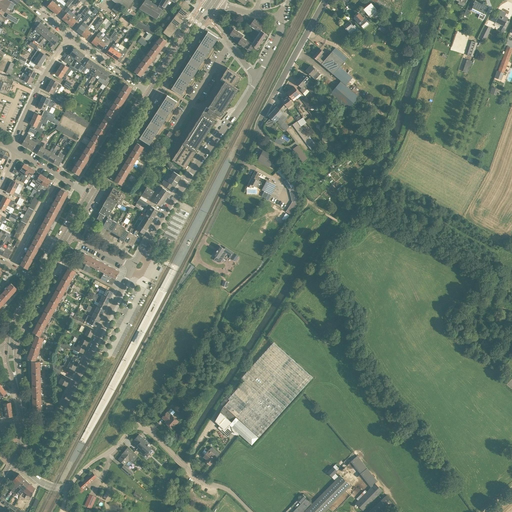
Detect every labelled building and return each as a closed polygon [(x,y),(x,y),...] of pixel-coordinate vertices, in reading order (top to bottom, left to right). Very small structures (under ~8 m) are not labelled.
[(0,0),(0,9),(5,12),(11,2),(10,2),(7,0),(0,0)] [(53,0),(52,1),(48,7),(52,11),(57,5),(59,3),(56,1),(56,0),(53,0)] [(73,0),(68,7),(71,10),(74,6),(76,7),(81,2),(78,0),(73,0)] [(128,8),(133,1),(133,0),(111,0),(117,4),(112,10),(118,15),(122,10),(122,9),(122,8),(126,11),(128,8)] [(139,9),(141,10),(143,12),(157,19),(163,11),(158,7),(158,6),(150,2),(151,0),(145,0),(139,9)] [(163,11),(169,1),(171,2),(172,0),(175,2),(176,0),(162,0),(158,6),(158,7),(163,11)] [(483,15),(487,7),(484,6),(486,3),(483,2),(482,5),(475,1),(474,3),(473,3),(473,4),(474,4),(472,9),(471,11),(480,15),(480,13),(483,15)] [(377,11),(376,10),(371,3),(363,10),(369,18),(377,11)] [(57,5),(52,11),(57,15),(62,10),(62,9),(64,6),(62,5),(59,7),(57,5)] [(87,7),(81,14),(84,17),(82,19),(88,13),(87,13),(90,10),(87,7)] [(128,12),(133,15),(134,16),(135,14),(128,8),(126,11),(128,12)] [(177,13),(185,19),(188,14),(181,8),(177,13)] [(67,23),(72,18),(74,14),(70,11),(69,11),(67,13),(62,19),(67,23)] [(495,22),(503,27),(502,29),(505,30),(509,22),(507,21),(508,19),(504,17),(506,14),(501,11),(495,22)] [(174,18),(181,23),(185,19),(177,13),(174,18)] [(74,14),(72,18),(67,23),(72,27),(76,22),(81,16),(79,14),(77,17),(74,14)] [(364,17),(362,18),(359,14),(354,18),(358,23),(361,27),(366,22),(367,23),(368,22),(364,17)] [(100,18),(93,27),(97,30),(98,29),(102,23),(104,21),(100,18)] [(170,23),(177,28),(181,23),(174,18),(170,23)] [(250,25),(260,32),(264,26),(254,19),(250,25)] [(360,30),(355,25),(353,26),(349,21),(343,27),(351,36),(357,31),(359,34),(361,32),(360,30)] [(81,35),(88,26),(84,22),(81,25),(76,31),(81,35)] [(34,34),(36,33),(38,35),(40,33),(45,27),(40,23),(35,29),(32,33),(34,34)] [(174,33),(177,28),(170,23),(166,28),(174,33)] [(485,41),(491,28),(485,25),(479,38),(485,41)] [(91,33),(93,30),(88,26),(81,35),(87,39),(91,33)] [(42,35),(36,42),(39,44),(50,31),(45,27),(40,33),(42,35)] [(174,33),(166,28),(163,33),(170,38),(174,33)] [(267,35),(261,31),(252,46),(251,45),(251,44),(242,38),(243,36),(233,29),(229,35),(239,41),(237,44),(247,50),(248,49),(251,51),(253,47),(257,50),(267,35)] [(55,35),(50,31),(39,44),(41,45),(44,43),(47,39),(49,41),(55,35)] [(110,37),(111,38),(109,40),(111,41),(112,40),(113,40),(116,36),(115,36),(117,33),(115,31),(110,37)] [(208,32),(199,46),(208,53),(217,38),(208,32)] [(96,46),(103,37),(98,34),(96,37),(91,43),(96,46)] [(60,39),(55,35),(49,41),(52,44),(49,47),(52,49),(54,45),(54,46),(60,39)] [(138,42),(145,47),(149,42),(142,36),(138,42)] [(106,45),(109,41),(103,37),(96,46),(102,50),(106,45)] [(152,49),(158,54),(167,42),(160,37),(152,49)] [(473,57),(478,43),(473,42),(468,55),(473,57)] [(118,48),(115,46),(113,44),(111,48),(110,48),(107,54),(112,57),(118,48)] [(199,46),(189,60),(199,67),(208,53),(199,46)] [(511,50),(511,48),(507,46),(506,50),(502,62),(497,79),(495,78),(494,82),(495,82),(494,85),(499,87),(506,63),(507,64),(511,50)] [(75,59),(80,52),(75,48),(70,54),(69,53),(63,61),(68,64),(70,62),(69,61),(72,56),(75,59)] [(121,61),(128,50),(125,48),(123,51),(118,48),(112,57),(117,61),(118,59),(121,61)] [(149,66),(158,54),(152,49),(143,61),(149,66)] [(333,75),(344,62),(332,52),(326,59),(321,54),(323,52),(320,49),(312,57),(333,75)] [(47,56),(41,52),(37,50),(33,55),(43,62),(47,56)] [(85,56),(80,52),(75,59),(78,61),(75,64),(73,68),(74,68),(77,70),(78,71),(82,65),(83,64),(80,62),(85,56)] [(43,62),(33,55),(32,58),(30,61),(34,63),(40,67),(43,62)] [(95,63),(89,59),(85,66),(84,67),(82,65),(78,71),(80,73),(82,70),(85,71),(87,68),(90,70),(95,63)] [(189,60),(180,75),(190,81),(199,67),(189,60)] [(140,77),(149,66),(143,61),(134,72),(140,77)] [(90,70),(92,71),(90,75),(91,76),(88,79),(90,80),(100,67),(99,66),(99,65),(98,64),(98,65),(95,63),(90,70)] [(59,69),(68,75),(70,72),(70,73),(71,70),(68,68),(62,64),(59,69)] [(312,78),(315,80),(320,74),(317,72),(318,71),(315,69),(314,69),(311,66),(305,71),(312,78)] [(100,67),(90,80),(92,82),(97,75),(100,77),(105,70),(102,68),(101,67),(100,67)] [(26,68),(23,73),(33,79),(36,73),(30,70),(26,68)] [(184,168),(192,156),(215,120),(214,119),(217,114),(220,116),(237,89),(233,86),(240,76),(227,68),(220,80),(224,83),(208,108),(206,107),(172,160),(184,168)] [(66,78),(68,75),(59,69),(55,75),(61,79),(61,78),(65,81),(67,78),(66,78)] [(108,78),(110,74),(105,70),(100,77),(98,80),(106,86),(110,79),(108,78)] [(13,83),(14,80),(0,73),(0,91),(8,95),(13,83)] [(33,79),(23,73),(22,76),(21,76),(20,79),(24,81),(30,84),(33,79)] [(306,85),(314,92),(317,95),(320,92),(312,85),(314,83),(303,74),(299,78),(305,84),(306,85)] [(190,81),(180,75),(171,89),(181,95),(190,81)] [(301,89),(305,84),(299,78),(295,83),(301,89)] [(49,85),(59,91),(60,88),(61,88),(62,86),(58,83),(59,83),(52,79),(49,85)] [(348,109),(359,97),(341,81),(340,83),(330,94),(348,109)] [(126,84),(118,96),(125,101),(133,88),(126,84)] [(57,94),(59,91),(49,85),(46,91),(52,95),(52,94),(56,96),(57,94)] [(306,85),(304,87),(312,94),(314,92),(306,85)] [(289,96),(292,100),(299,94),(294,87),(286,93),(289,96)] [(40,102),(47,105),(49,102),(53,104),(54,102),(50,100),(50,99),(43,96),(40,102)] [(70,103),(64,100),(57,96),(55,99),(56,100),(62,103),(68,106),(70,103)] [(117,113),(125,101),(118,96),(110,109),(117,113)] [(167,96),(158,110),(168,116),(177,102),(167,96)] [(290,101),(292,100),(289,96),(282,101),(287,108),(292,105),(292,104),(290,101)] [(313,106),(306,98),(302,101),(308,109),(313,106)] [(276,107),(272,112),(283,122),(287,118),(283,115),(283,116),(281,115),(283,113),(287,108),(282,101),(276,107)] [(47,105),(40,102),(37,108),(45,111),(48,113),(50,110),(46,109),(47,105)] [(109,126),(117,113),(110,109),(102,121),(109,126)] [(168,116),(158,110),(149,124),(158,131),(168,116)] [(270,127),(276,121),(277,122),(280,126),(279,126),(285,131),(289,127),(283,122),(272,112),(268,116),(270,118),(266,123),(270,127)] [(42,123),(43,120),(44,121),(45,118),(41,116),(35,113),(32,119),(42,123)] [(306,123),(303,117),(297,121),(299,123),(301,126),(306,123)] [(42,124),(42,123),(32,119),(30,125),(31,126),(30,128),(36,131),(42,133),(43,130),(40,129),(42,124)] [(102,138),(109,126),(102,121),(95,134),(102,138)] [(296,129),(301,126),(299,123),(297,121),(292,125),(294,127),(296,129)] [(158,131),(149,124),(139,139),(149,145),(158,131)] [(33,139),(30,137),(31,135),(28,134),(26,138),(26,137),(22,144),(27,148),(33,139)] [(94,151),(102,138),(95,134),(87,146),(94,151)] [(27,148),(33,151),(37,144),(39,141),(36,139),(36,140),(33,138),(33,139),(27,148)] [(37,154),(43,157),(47,150),(44,148),(46,145),(43,143),(41,147),(37,154)] [(137,143),(129,156),(136,160),(144,148),(137,143)] [(49,152),(47,150),(43,157),(46,159),(45,159),(47,160),(48,160),(52,153),(54,149),(56,146),(54,144),(52,148),(49,152)] [(86,163),(94,151),(87,146),(79,159),(86,163)] [(263,151),(257,161),(269,167),(273,161),(268,158),(270,155),(263,151)] [(57,157),(52,153),(48,160),(49,161),(48,161),(50,162),(50,161),(53,163),(57,157)] [(53,163),(59,167),(63,160),(65,156),(63,155),(60,158),(57,157),(53,163)] [(129,156),(122,169),(129,173),(136,160),(129,156)] [(79,176),(86,163),(79,159),(71,171),(79,176)] [(20,170),(25,174),(29,167),(24,164),(20,170)] [(180,171),(173,166),(170,170),(167,175),(178,182),(182,177),(177,174),(180,171)] [(25,174),(24,176),(20,181),(24,183),(28,176),(31,177),(35,171),(29,167),(25,174)] [(288,190),(289,189),(294,186),(289,178),(288,175),(281,168),(277,171),(286,180),(283,181),(288,190)] [(129,173),(122,169),(114,181),(120,185),(121,186),(129,173)] [(260,177),(263,179),(264,176),(255,171),(252,177),(258,181),(260,177)] [(295,172),(293,175),(292,175),(294,177),(298,181),(301,179),(295,172)] [(45,178),(40,175),(39,177),(35,183),(36,185),(34,189),(37,191),(45,178)] [(167,175),(165,179),(161,184),(172,191),(178,182),(167,175)] [(252,185),(257,188),(263,191),(261,196),(262,197),(268,200),(271,195),(276,186),(264,179),(262,183),(258,181),(252,177),(248,183),(248,184),(247,186),(251,188),(252,185)] [(47,192),(51,187),(49,185),(51,182),(45,178),(37,191),(38,190),(40,191),(42,189),(45,191),(45,190),(47,192)] [(9,186),(20,191),(21,188),(22,186),(18,184),(19,184),(12,180),(9,186)] [(17,197),(18,194),(20,191),(9,186),(6,192),(13,195),(17,197)] [(294,186),(289,189),(292,203),(293,203),(297,205),(298,201),(295,186),(294,186)] [(154,192),(146,187),(141,195),(148,200),(154,192)] [(122,194),(120,192),(113,188),(110,193),(120,198),(122,194)] [(161,207),(164,202),(171,193),(162,188),(153,201),(161,207)] [(68,193),(61,189),(55,200),(63,204),(68,193)] [(110,193),(108,197),(117,202),(120,198),(110,193)] [(1,202),(11,207),(12,204),(13,204),(14,202),(10,200),(4,197),(1,202)] [(115,206),(117,202),(108,197),(105,201),(115,206)] [(137,202),(145,208),(148,204),(140,199),(137,202)] [(63,204),(55,200),(49,211),(57,215),(63,204)] [(112,211),(115,206),(105,201),(103,206),(104,207),(109,209),(112,211)] [(9,210),(11,207),(1,202),(0,203),(0,209),(4,211),(5,211),(8,213),(10,210),(9,210)] [(292,213),(297,205),(293,203),(292,203),(288,210),(292,213)] [(151,206),(148,211),(145,209),(143,212),(144,213),(146,214),(145,216),(152,221),(158,211),(151,206)] [(104,224),(108,218),(112,211),(109,209),(104,207),(97,219),(104,224)] [(57,215),(49,211),(43,222),(51,226),(57,215)] [(136,230),(144,234),(152,221),(145,216),(146,214),(144,213),(143,212),(140,216),(143,218),(136,230)] [(107,230),(112,220),(108,218),(104,224),(103,227),(107,230)] [(107,230),(111,232),(117,223),(112,220),(107,230)] [(43,222),(37,233),(45,237),(48,232),(51,226),(43,222)] [(116,235),(121,225),(117,223),(111,232),(116,235)] [(126,228),(121,225),(116,235),(120,237),(125,230),(126,228)] [(123,241),(129,232),(125,230),(120,237),(119,239),(123,241)] [(129,232),(123,241),(128,244),(133,235),(129,232)] [(45,237),(37,233),(31,244),(39,248),(45,237)] [(138,237),(133,235),(128,244),(132,246),(138,237)] [(25,254),(33,259),(39,248),(31,244),(25,254)] [(14,248),(11,246),(10,247),(7,246),(6,248),(2,256),(8,259),(14,248)] [(238,256),(236,255),(232,252),(225,247),(224,249),(219,246),(213,255),(215,257),(214,260),(218,263),(220,262),(223,257),(226,253),(230,255),(229,258),(235,261),(238,256)] [(84,253),(81,259),(80,261),(84,262),(83,264),(85,265),(83,270),(89,273),(92,267),(96,259),(84,253)] [(33,259),(25,254),(20,265),(27,270),(33,259)] [(107,266),(96,259),(92,267),(95,269),(95,270),(100,272),(100,271),(104,273),(107,266)] [(112,285),(119,272),(107,266),(104,273),(102,277),(101,278),(105,280),(106,279),(110,281),(108,283),(112,285)] [(68,268),(64,275),(62,278),(70,282),(76,272),(68,268)] [(64,293),(68,286),(70,282),(62,278),(56,289),(64,293)] [(11,283),(5,290),(2,293),(9,299),(17,289),(11,283)] [(110,298),(113,293),(102,287),(101,290),(104,292),(103,294),(110,298)] [(56,289),(52,296),(50,300),(58,304),(64,293),(56,289)] [(2,293),(0,295),(0,308),(9,299),(2,293)] [(93,296),(108,304),(110,298),(103,294),(101,298),(94,294),(93,296)] [(97,305),(105,309),(108,304),(93,296),(92,299),(95,301),(99,303),(97,305)] [(58,304),(50,300),(44,311),(52,315),(58,304)] [(97,305),(94,311),(102,315),(105,309),(97,305)] [(44,311),(40,318),(38,322),(46,326),(52,315),(44,311)] [(99,321),(102,316),(102,315),(94,311),(92,317),(99,321)] [(88,323),(90,324),(96,327),(99,321),(92,317),(91,317),(88,315),(85,321),(88,323)] [(84,323),(83,323),(78,320),(75,319),(73,318),(71,321),(78,325),(78,324),(82,326),(84,323)] [(38,322),(36,325),(32,332),(35,334),(41,337),(42,334),(41,334),(46,326),(38,322)] [(90,337),(94,331),(84,326),(81,332),(84,334),(90,337)] [(86,347),(88,342),(78,337),(79,334),(71,331),(70,334),(75,337),(77,339),(75,342),(86,347)] [(40,349),(41,345),(44,338),(41,337),(35,334),(31,347),(40,349)] [(72,352),(73,350),(79,352),(83,353),(86,347),(75,342),(74,342),(73,346),(72,345),(72,347),(69,346),(64,343),(63,345),(59,343),(58,345),(71,351),(72,352)] [(233,434),(238,435),(240,434),(252,445),(280,413),(312,377),(273,342),(241,378),(244,381),(228,399),(230,400),(224,407),(215,420),(217,421),(216,422),(220,426),(218,428),(228,437),(231,433),(233,434)] [(37,361),(37,360),(37,358),(40,349),(31,347),(27,359),(31,360),(37,361)] [(79,360),(69,355),(67,355),(67,356),(68,356),(65,361),(76,367),(79,360)] [(32,373),(40,373),(40,361),(37,361),(31,360),(32,373)] [(63,367),(73,373),(76,367),(65,361),(63,366),(62,365),(61,366),(53,362),(53,367),(61,371),(63,367)] [(59,376),(61,371),(53,367),(53,373),(59,376)] [(40,373),(32,373),(32,386),(41,386),(40,373)] [(58,383),(66,387),(69,380),(62,376),(58,383)] [(41,386),(32,386),(32,399),(41,398),(41,386)] [(41,398),(32,399),(32,412),(41,411),(41,398)] [(0,405),(1,406),(2,411),(11,409),(11,403),(3,404),(3,400),(0,401),(0,405)] [(171,416),(170,415),(171,414),(172,415),(175,412),(171,408),(167,413),(163,418),(167,421),(165,422),(172,428),(178,421),(171,416)] [(2,411),(3,418),(13,417),(11,409),(2,411)] [(152,448),(148,445),(149,443),(139,434),(133,441),(138,444),(137,446),(142,450),(140,452),(145,456),(146,455),(143,453),(146,450),(148,453),(148,452),(152,448)] [(218,456),(220,453),(209,446),(207,448),(208,448),(207,449),(205,448),(200,454),(203,456),(203,457),(206,459),(204,461),(210,465),(215,458),(217,456),(218,456)] [(123,455),(118,460),(128,468),(137,457),(127,448),(122,454),(123,455)] [(382,491),(375,483),(377,481),(357,456),(350,462),(370,488),(356,503),(363,510),(382,491)] [(132,472),(124,465),(121,469),(129,476),(132,472)] [(332,477),(338,471),(333,466),(326,472),(332,477)] [(96,477),(93,473),(79,485),(83,489),(96,477)] [(14,482),(11,486),(12,488),(13,487),(22,477),(19,474),(13,481),(14,482)] [(324,511),(350,486),(340,475),(305,510),(306,511),(324,511)] [(19,488),(26,480),(22,477),(13,487),(12,488),(13,488),(11,491),(13,493),(15,489),(18,486),(19,488)] [(30,484),(26,480),(19,488),(21,489),(17,493),(20,495),(30,484)] [(29,500),(35,488),(30,484),(20,495),(24,491),(26,494),(24,498),(29,500)] [(305,498),(302,495),(297,501),(300,503),(305,498)] [(368,511),(383,511),(392,504),(385,496),(368,511)] [(302,511),(311,503),(306,498),(292,511),(302,511)]
